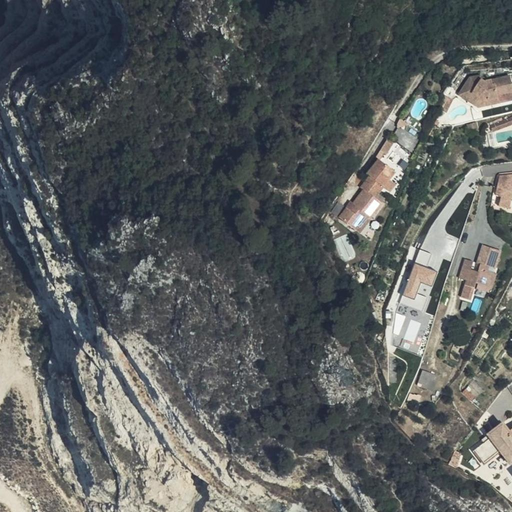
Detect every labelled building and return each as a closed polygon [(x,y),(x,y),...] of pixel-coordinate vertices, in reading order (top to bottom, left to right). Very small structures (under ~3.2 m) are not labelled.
[(459,95),(476,105),(497,98),(497,95),(511,91),(511,88),(509,75),(487,79),(480,75),(471,76),(459,95)] [(511,91),(497,95),(497,98),(498,104),(511,100),(511,91)] [(497,98),(476,105),(480,107),(498,104),(497,98)] [(511,116),(492,125),(494,131),(511,123),(511,116)] [(398,123),(399,126),(409,124),(401,118),(398,123)] [(479,129),(477,121),(468,124),(470,132),(479,129)] [(377,155),(382,159),(387,152),(389,153),(397,145),(398,141),(390,135),(377,155)] [(379,180),(375,185),(387,194),(397,169),(389,163),(382,171),(376,178),(379,180)] [(373,175),(376,178),(382,171),(379,168),(373,175)] [(397,169),(387,194),(391,196),(394,192),(406,176),(397,169)] [(406,176),(394,192),(399,195),(411,180),(406,176)] [(511,180),(503,181),(502,201),(504,202),(506,202),(504,211),(511,212),(511,180)] [(387,194),(375,185),(371,191),(373,193),(363,207),(361,206),(349,221),(366,234),(377,219),(378,220),(387,194)] [(391,196),(387,194),(378,220),(382,223),(392,208),(386,202),(391,196)] [(377,219),(366,234),(371,238),(378,220),(377,219)] [(378,220),(371,238),(382,223),(378,220)] [(493,289),(498,275),(505,256),(486,249),(480,266),(483,267),(481,273),(474,272),(476,264),(467,262),(462,282),(470,284),(469,290),(466,302),(476,305),(479,292),(480,286),(493,289)] [(431,254),(422,250),(401,302),(424,311),(430,297),(418,292),(422,282),(433,286),(438,272),(426,267),(431,254)] [(493,289),(490,296),(496,297),(502,276),(498,275),(493,289)] [(479,292),(490,296),(493,289),(480,286),(479,292)] [(424,370),(419,384),(434,389),(439,375),(424,370)] [(505,455),(507,458),(511,453),(511,435),(511,434),(511,432),(511,431),(506,425),(487,441),(490,445),(477,454),(488,468),(505,455)]
